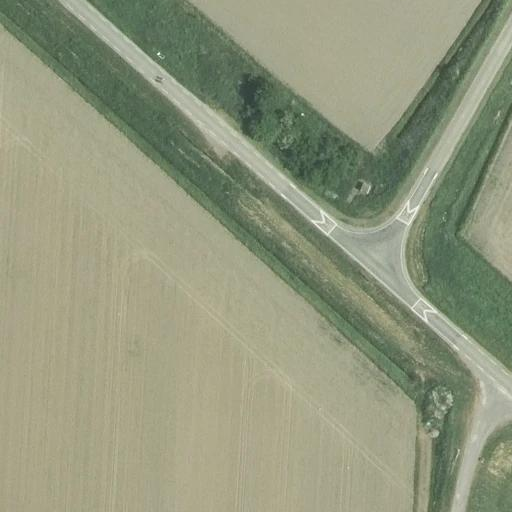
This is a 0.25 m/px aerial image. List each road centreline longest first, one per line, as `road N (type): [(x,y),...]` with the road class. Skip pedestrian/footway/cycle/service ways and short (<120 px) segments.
road 1 (tertiary): [(372,265),(67,0)]
road 2 (unclassified): [(372,265),(511,29)]
road 3 (tertiary): [(511,388),(372,265)]
